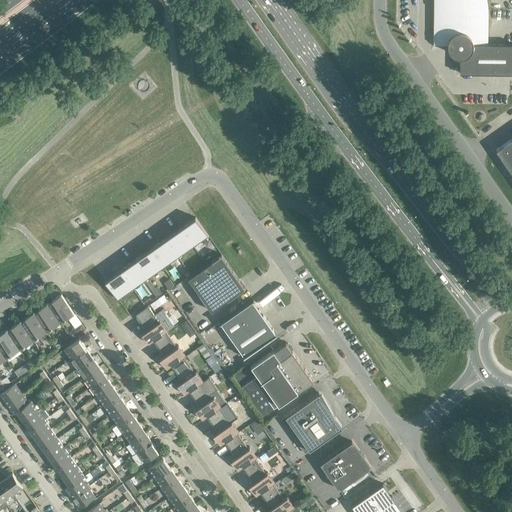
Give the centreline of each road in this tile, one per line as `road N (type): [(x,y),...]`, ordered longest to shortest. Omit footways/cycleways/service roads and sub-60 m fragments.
road 1 (residential): [(402,433),(220,178),(206,176),(57,271)]
road 2 (secondary): [(505,304),(389,162),(273,0)]
road 3 (secondary): [(238,0),(444,275)]
road 4 (residential): [(246,511),(93,295),(75,299)]
road 5 (residential): [(224,511),(75,299)]
road 6 (unclassified): [(380,0),(379,29),(511,217)]
